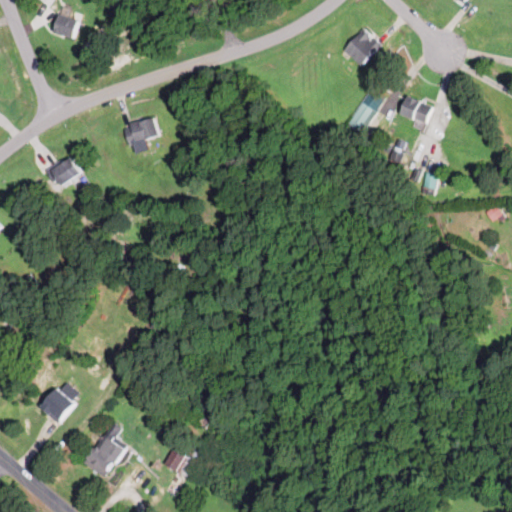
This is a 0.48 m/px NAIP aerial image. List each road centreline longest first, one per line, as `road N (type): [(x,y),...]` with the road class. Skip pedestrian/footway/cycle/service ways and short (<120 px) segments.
road 1 (residential): [(336,0),(267,41),(63,109),(0,151)]
road 2 (residential): [(63,109),(9,0)]
